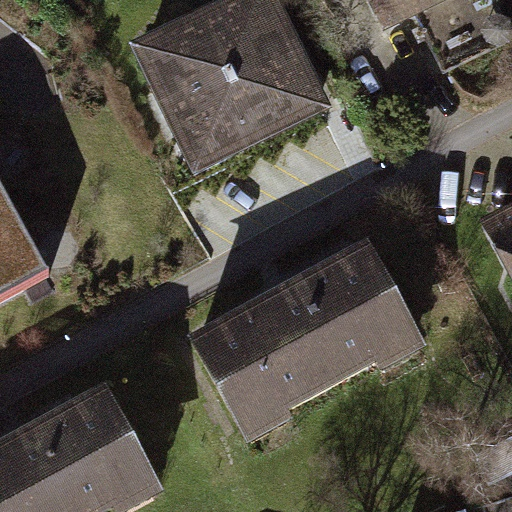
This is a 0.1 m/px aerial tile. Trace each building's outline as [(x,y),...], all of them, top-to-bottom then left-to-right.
[(237,0),(132,52),(197,183),(337,115),(280,0),(237,0)] [(367,0),(387,39),(418,23),(445,77),(511,44),(511,25),(499,0),(367,0)] [(0,304),(46,279),(0,195),(0,304)] [(511,215),(485,231),(511,280),(511,215)] [(374,243),(195,342),(254,449),(299,424),(294,415),(383,366),(388,374),(433,350),(374,243)] [(109,389),(0,449),(0,511),(138,511),(168,496),(109,389)]
